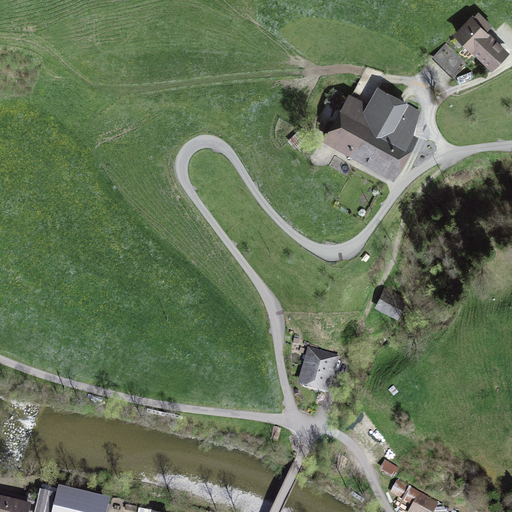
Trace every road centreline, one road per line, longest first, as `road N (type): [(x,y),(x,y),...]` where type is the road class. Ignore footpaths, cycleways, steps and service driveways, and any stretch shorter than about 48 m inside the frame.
road 1 (track): [(304,427),(287,396),(271,304),(190,192),(181,166),(186,151),(205,141),(226,149),(286,227),(330,252),(354,245),(405,182),(457,152)]
road 2 (track): [(304,427),(317,420),(338,383),(416,195),(457,152)]
road 3 (track): [(304,427),(108,393),(0,357)]
road 4 (track): [(457,152),(431,126),(434,100),(511,61)]
road 5 (track): [(386,511),(352,448),(304,427)]
